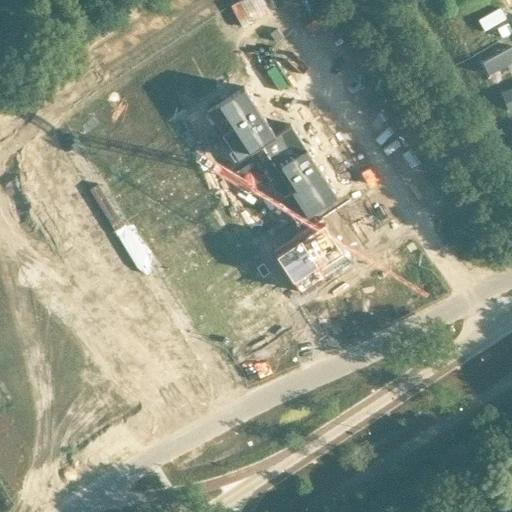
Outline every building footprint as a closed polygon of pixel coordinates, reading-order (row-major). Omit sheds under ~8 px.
[(109,122),(80,141),(142,235),(204,194),(151,113),(225,64),(201,29),(94,99),(109,122)] [(511,45),(483,61),(489,73),(511,61),(511,45)] [(242,79),(204,104),(235,151),(251,140),(296,208),(332,184),(286,116),(272,126),(242,79)] [(511,87),(503,92),(507,103),(511,100),(511,87)] [(317,208),(268,240),(295,280),(342,249),(317,208)] [(184,218),(145,243),(176,290),(214,265),(184,218)] [(243,263),(206,288),(235,334),(273,309),(243,263)]
